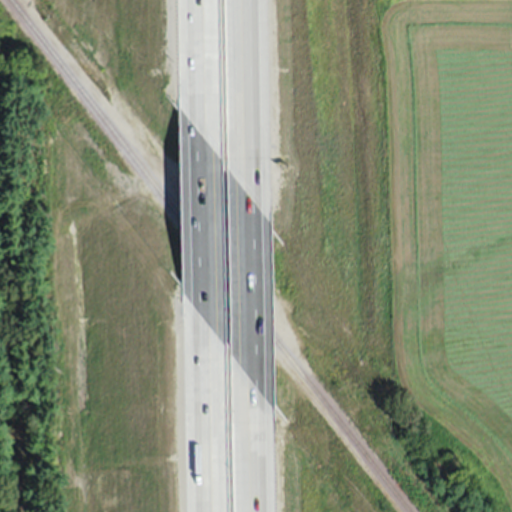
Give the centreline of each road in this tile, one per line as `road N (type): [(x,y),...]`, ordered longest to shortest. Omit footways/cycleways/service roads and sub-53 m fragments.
road 1 (motorway): [(249,206),(244,0)]
road 2 (motorway): [(207,328),(210,511)]
road 3 (motorway): [(254,382),(249,206)]
road 4 (motorway): [(206,160),(207,328)]
road 5 (motorway): [(201,0),(206,160)]
road 6 (motorway): [(256,511),(254,382)]
